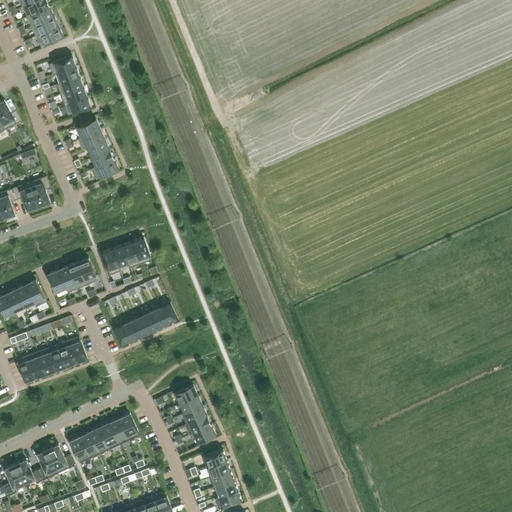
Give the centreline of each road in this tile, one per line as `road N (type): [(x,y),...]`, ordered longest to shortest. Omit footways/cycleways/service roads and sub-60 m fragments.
road 1 (residential): [(19,76),(71,206),(0,238)]
road 2 (residential): [(122,393),(139,389),(191,511)]
road 3 (residential): [(0,449),(122,393)]
